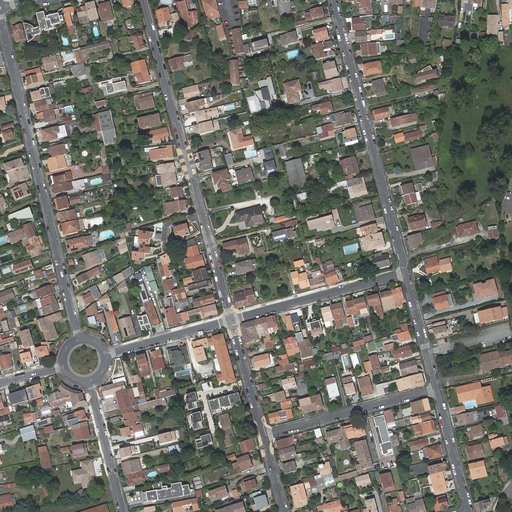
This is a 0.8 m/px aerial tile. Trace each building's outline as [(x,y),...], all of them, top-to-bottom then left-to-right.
[(215,0),(209,0),(203,2),(207,17),(210,19),(220,17),(215,0)] [(357,0),(359,8),(363,7),(364,7),(365,7),(367,16),(372,16),(373,15),(372,10),(369,0),(357,0)] [(437,0),(420,0),(420,7),(436,8),(437,0)] [(474,0),(464,0),(465,0),(468,1),(467,3),(465,3),(464,10),(473,11),(474,6),(474,4),(474,0)] [(99,18),(94,1),(90,2),(90,3),(85,4),(89,20),(99,18)] [(278,3),(282,19),(292,17),(289,1),(278,3)] [(109,2),(99,5),(103,22),(100,22),(105,42),(111,41),(110,37),(113,37),(110,28),(108,21),(112,20),(110,11),(111,10),(109,2)] [(188,13),(185,2),(179,3),(186,28),(191,27),(190,22),(198,20),(197,11),(188,13)] [(64,10),(68,29),(70,28),(69,26),(72,25),(69,14),(74,12),(73,7),(64,10)] [(77,10),(81,23),(89,21),(85,7),(81,8),(81,9),(77,10)] [(323,16),(321,7),(319,8),(314,9),(311,10),(312,14),(310,15),(310,13),(305,15),(307,20),(323,16)] [(58,14),(63,12),(62,8),(56,13),(56,14),(51,15),(51,14),(47,15),(48,17),(47,18),(46,17),(45,17),(44,12),(36,14),(40,26),(41,31),(44,29),(44,30),(54,28),(53,25),(61,23),(60,21),(63,20),(62,15),(59,16),(58,14)] [(156,11),(161,27),(163,27),(163,24),(164,24),(164,22),(171,20),(175,37),(183,35),(180,24),(179,24),(177,17),(178,16),(178,13),(169,15),(168,8),(156,11)] [(453,28),(454,17),(440,15),(438,26),(453,28)] [(361,18),(353,18),(353,26),(355,26),(355,30),(364,29),(364,28),(364,21),(368,21),(372,21),(372,16),(367,16),(361,17),(361,18)] [(498,16),(488,16),(487,34),(498,34),(498,16)] [(23,23),(28,43),(31,42),(32,41),(33,40),(34,44),(43,41),(41,31),(40,26),(35,28),(34,26),(32,25),(30,23),(27,22),(25,22),(23,23)] [(13,28),(16,42),(25,40),(21,25),(17,26),(17,27),(13,28)] [(240,28),(231,30),(236,54),(245,53),(240,28)] [(328,39),(326,28),(314,32),(317,42),(328,39)] [(366,32),(356,33),(357,43),(370,41),(369,35),(371,35),(370,31),(366,31),(366,32)] [(194,32),(181,36),(184,44),(197,41),(194,32)] [(294,33),(280,37),(282,46),(296,42),(294,33)] [(134,38),(137,50),(146,48),(145,43),(143,43),(142,39),(143,38),(142,34),(130,37),(130,39),(134,38)] [(267,40),(251,44),(253,53),(269,49),(267,40)] [(331,41),(312,46),(313,50),(312,52),(312,55),(315,56),(316,60),(335,55),(334,52),(330,50),(328,51),(325,53),(324,53),(322,48),(324,47),(327,48),(330,48),(332,44),(331,41)] [(108,42),(85,48),(86,52),(109,47),(108,42)] [(380,42),(362,44),(363,50),(364,50),(365,55),(381,53),(380,42)] [(183,63),(189,62),(187,56),(169,61),(171,66),(173,66),(174,71),(184,68),(183,63)] [(56,57),(46,59),(48,70),(59,67),(58,66),(56,57)] [(238,60),(230,61),(230,62),(231,77),(232,85),(240,85),(238,60)] [(147,71),(145,61),(131,65),(133,72),(129,73),(130,75),(134,74),(147,71)] [(338,75),(334,62),(323,65),(327,78),(338,75)] [(366,75),(382,72),(379,62),(364,65),(366,75)] [(75,66),(77,73),(85,71),(83,64),(75,66)] [(416,83),(437,77),(435,69),(431,70),(431,68),(413,72),(416,83)] [(26,72),(27,77),(36,75),(41,74),(40,69),(26,72)] [(147,71),(134,74),(135,77),(138,76),(140,84),(150,81),(147,71)] [(36,75),(27,77),(29,85),(38,83),(36,75)] [(122,82),(121,77),(111,80),(112,85),(106,86),(108,94),(127,90),(126,82),(122,82)] [(271,77),(259,80),(262,90),(255,92),(262,102),(265,101),(266,108),(271,107),(269,100),(273,99),(272,95),(275,94),(271,77)] [(340,78),(324,82),(328,95),(343,91),(340,78)] [(384,82),(383,79),(372,82),(373,85),(375,95),(378,94),(382,93),(382,95),(387,93),(384,82)] [(297,92),(301,91),(299,81),(284,84),(289,104),(299,101),(297,92)] [(197,85),(183,89),(185,98),(200,94),(197,85)] [(433,87),(433,85),(412,90),(413,94),(419,93),(419,96),(425,95),(424,92),(434,90),(433,87)] [(32,94),(34,101),(43,99),(41,91),(32,94)] [(150,102),(153,102),(151,96),(151,97),(150,93),(136,97),(137,100),(139,100),(142,110),(151,107),(150,102)] [(34,103),(37,113),(50,109),(55,108),(54,105),(47,107),(46,102),(47,101),(47,99),(34,103)] [(206,99),(187,103),(190,114),(195,113),(199,112),(198,107),(203,106),(208,105),(206,99)] [(322,114),(333,111),(330,102),(313,107),(314,111),(321,110),(322,114)] [(204,110),(195,113),(198,125),(212,121),(210,117),(219,114),(217,107),(204,110)] [(378,120),(391,116),(389,108),(375,111),(378,120)] [(58,110),(44,113),(37,115),(38,119),(45,117),(46,123),(56,120),(55,115),(59,113),(58,110)] [(100,122),(102,132),(104,140),(105,144),(114,141),(114,138),(116,137),(110,111),(98,114),(100,122)] [(334,114),(337,126),(352,122),(350,117),(352,117),(351,113),(344,114),(343,112),(334,114)] [(98,114),(92,116),(94,124),(100,122),(98,114)] [(139,119),(141,129),(161,125),(159,115),(139,119)] [(412,122),(411,115),(392,120),(393,127),(412,122)] [(285,127),(291,126),(289,116),(282,118),(285,127)] [(198,125),(194,127),(196,136),(214,131),(212,121),(198,125)] [(94,124),(96,133),(102,132),(100,122),(94,124)] [(333,131),(332,124),(322,127),(323,133),(333,131)] [(58,127),(44,131),(45,136),(43,136),(45,142),(57,139),(56,134),(59,133),(58,127)] [(167,134),(168,133),(167,128),(151,132),(153,142),(168,138),(167,134)] [(255,143),(253,136),(253,135),(243,138),(241,128),(230,131),(234,149),(255,143)] [(348,140),(357,137),(355,129),(346,132),(348,140)] [(3,134),(5,140),(13,138),(12,135),(13,135),(12,131),(3,134)] [(415,140),(418,138),(417,131),(411,133),(411,136),(404,138),(406,142),(415,140)] [(358,143),(357,137),(348,140),(347,140),(348,146),(358,143)] [(50,148),(52,158),(63,155),(66,154),(64,145),(56,146),(50,148)] [(167,156),(172,156),(171,146),(162,147),(163,150),(149,152),(150,152),(151,160),(150,160),(150,161),(168,158),(167,156)] [(429,146),(415,150),(416,158),(418,157),(419,162),(418,162),(419,167),(427,165),(427,167),(432,166),(429,154),(431,154),(429,146)] [(210,160),(208,150),(196,154),(197,159),(200,159),(201,162),(210,160)] [(415,150),(412,151),(417,170),(427,167),(427,165),(419,167),(418,162),(419,162),(418,157),(416,158),(415,150)] [(225,155),(228,165),(234,164),(231,153),(225,155)] [(272,153),(266,155),(268,163),(264,164),(267,173),(277,170),(274,161),(275,161),(272,153)] [(387,164),(395,161),(393,153),(385,155),(387,164)] [(52,158),(47,159),(48,163),(51,163),(52,171),(56,169),(64,166),(65,166),(66,165),(65,162),(63,155),(52,158)] [(286,169),(302,165),(300,158),(284,163),(286,169)] [(359,173),(355,158),(345,161),(347,168),(349,176),(359,173)] [(9,172),(23,167),(22,162),(19,163),(19,160),(5,165),(7,173),(9,172)] [(201,162),(202,166),(200,166),(202,172),(213,169),(210,160),(201,162)] [(174,164),(161,166),(162,175),(175,173),(174,164)] [(287,174),(303,169),(302,165),(286,169),(287,174)] [(29,176),(26,166),(23,167),(9,172),(13,182),(29,176)] [(251,168),(236,172),(238,183),(254,179),(251,168)] [(291,189),(307,185),(303,169),(287,174),(291,189)] [(229,180),(226,171),(213,174),(215,181),(217,180),(219,188),(221,188),(222,193),(232,190),(230,185),(229,185),(228,181),(229,180)] [(54,178),(56,186),(75,182),(73,172),(67,173),(67,175),(54,178)] [(175,173),(162,175),(163,186),(176,184),(175,173)] [(367,194),(363,177),(346,182),(348,188),(353,187),(356,197),(367,194)] [(80,188),(73,189),(75,195),(84,192),(82,180),(78,181),(80,188)] [(54,186),(54,187),(55,194),(69,191),(69,190),(73,189),(80,188),(78,181),(75,182),(56,186),(54,186)] [(404,195),(414,192),(411,182),(402,185),(404,195)] [(13,188),(18,200),(30,194),(25,183),(13,188)] [(183,197),(181,187),(171,189),(166,189),(167,195),(169,194),(170,199),(172,198),(183,197)] [(417,202),(414,192),(404,195),(407,205),(417,202)] [(57,198),(60,210),(69,208),(67,196),(57,198)] [(79,196),(69,198),(70,205),(81,203),(79,196)] [(187,205),(186,200),(168,203),(169,210),(167,210),(168,215),(177,212),(177,211),(181,210),(186,210),(185,205),(187,205)] [(370,200),(354,204),(355,210),(360,209),(371,206),(370,200)] [(371,206),(360,209),(355,210),(359,223),(364,221),(375,218),(371,206)] [(259,217),(262,217),(260,207),(236,214),(239,222),(244,221),(245,222),(247,227),(261,223),(259,217)] [(29,208),(8,216),(9,220),(32,218),(29,208)] [(60,216),(62,224),(71,222),(77,221),(75,210),(68,211),(61,213),(62,216),(60,216)] [(332,216),(307,222),(309,231),(322,227),(323,230),(335,227),(332,216)] [(408,218),(411,229),(426,225),(424,216),(414,219),(413,217),(408,218)] [(71,222),(62,224),(65,235),(79,231),(77,221),(71,222)] [(6,225),(8,231),(15,229),(13,222),(6,225)] [(34,227),(32,223),(24,226),(25,229),(9,234),(12,243),(28,237),(29,240),(30,239),(36,237),(34,233),(32,227),(34,227)] [(461,238),(476,234),(473,223),(458,227),(461,238)] [(187,224),(173,227),(176,238),(190,235),(187,224)] [(375,224),(365,227),(361,228),(362,233),(365,232),(367,232),(368,236),(373,235),(381,233),(380,229),(378,229),(377,230),(375,224)] [(488,239),(497,239),(497,226),(488,226),(488,239)] [(292,228),(272,233),(274,241),(288,237),(288,239),(294,238),(292,228)] [(155,233),(140,231),(139,237),(136,237),(135,243),(150,245),(150,239),(152,239),(155,233)] [(363,238),(365,242),(366,243),(367,246),(366,248),(367,251),(377,248),(377,247),(379,247),(386,245),(382,233),(381,233),(373,235),(374,239),(372,239),(371,236),(367,237),(363,238)] [(423,241),(420,233),(408,236),(409,240),(408,241),(410,250),(415,248),(423,241)] [(43,243),(40,236),(38,237),(36,237),(30,239),(29,240),(23,242),(24,246),(26,245),(29,253),(30,253),(34,251),(41,249),(43,249),(41,243),(43,243)] [(67,243),(69,252),(75,251),(75,250),(81,249),(81,248),(87,246),(85,238),(80,239),(68,242),(67,243)] [(245,239),(236,241),(238,251),(245,250),(246,252),(249,251),(245,239)] [(154,254),(155,248),(140,246),(139,252),(133,251),(132,260),(145,261),(146,253),(154,254)] [(189,258),(191,257),(199,255),(197,246),(187,249),(189,258)] [(34,251),(30,253),(31,257),(42,254),(41,249),(34,251)] [(97,258),(100,257),(98,252),(83,257),(85,262),(86,261),(87,266),(95,264),(95,265),(99,264),(97,258)] [(170,263),(167,254),(161,257),(162,262),(163,265),(167,264),(170,263)] [(373,260),(375,269),(390,264),(388,255),(373,260)] [(192,259),(191,257),(189,258),(186,259),(188,269),(192,268),(193,269),(205,265),(202,256),(192,259)] [(441,273),(446,271),(446,269),(451,268),(449,259),(440,261),(440,263),(438,264),(436,258),(425,261),(428,274),(439,271),(439,269),(441,269),(441,273)] [(30,261),(14,267),(16,274),(33,268),(30,261)] [(253,271),(251,261),(236,265),(239,274),(253,271)] [(95,274),(100,272),(104,270),(102,267),(78,279),(79,281),(80,284),(96,277),(95,275),(95,274)] [(341,274),(338,268),(334,269),(331,269),(328,270),(323,271),(323,273),(328,286),(339,281),(337,275),(341,274)] [(41,269),(33,272),(36,280),(53,274),(52,270),(46,272),(45,271),(42,272),(41,269)] [(114,278),(117,285),(126,279),(133,274),(132,269),(114,278)] [(193,272),(196,282),(208,279),(205,269),(193,272)] [(145,272),(150,286),(154,284),(149,270),(145,272)] [(323,280),(320,271),(312,273),(314,278),(309,280),(312,288),(325,285),(323,280)] [(300,283),(300,285),(301,289),(310,287),(306,273),(298,275),(297,272),(291,274),(294,284),(299,283),(300,283)] [(137,285),(143,283),(140,274),(134,276),(137,285)] [(481,282),(473,284),(477,300),(499,294),(495,278),(486,280),(487,283),(482,284),(481,282)] [(163,282),(166,291),(174,289),(172,280),(163,282)] [(128,290),(125,281),(117,287),(120,294),(128,290)] [(210,281),(189,287),(191,292),(212,286),(210,281)] [(256,300),(254,296),(253,296),(252,294),(254,294),(251,283),(244,285),(245,292),(234,295),(237,308),(250,304),(249,302),(249,300),(251,300),(251,302),(256,300)] [(53,288),(52,285),(36,290),(38,298),(42,297),(52,294),(50,289),(53,288)] [(53,288),(50,289),(52,294),(42,297),(42,298),(55,294),(53,288)] [(391,291),(394,301),(395,307),(401,305),(400,301),(400,300),(400,299),(403,298),(400,288),(396,289),(395,290),(391,291)] [(13,296),(11,289),(0,292),(0,298),(1,302),(5,301),(4,299),(13,296)] [(391,291),(380,294),(385,311),(390,309),(389,307),(395,306),(394,301),(391,291)] [(92,293),(83,297),(87,305),(95,300),(95,299),(100,297),(100,296),(101,296),(100,293),(98,294),(98,293),(93,295),(92,293)] [(101,305),(111,302),(108,294),(100,300),(101,305)] [(381,304),(378,294),(368,297),(370,307),(374,306),(375,309),(377,311),(379,318),(385,317),(381,304)] [(213,295),(194,301),(196,309),(214,305),(213,302),(214,301),(213,295)] [(454,306),(451,295),(445,297),(437,299),(435,299),(438,307),(439,311),(454,306)] [(43,308),(56,303),(54,296),(40,301),(43,308)] [(364,298),(354,300),(357,313),(358,315),(361,314),(360,313),(359,309),(367,307),(364,298)] [(174,303),(175,307),(176,309),(188,305),(187,299),(174,303)] [(357,313),(354,300),(346,302),(350,314),(357,313)] [(147,315),(152,327),(160,324),(152,302),(143,305),(147,315)] [(59,310),(56,303),(43,308),(45,315),(59,310)] [(86,310),(90,326),(99,326),(98,322),(100,321),(100,323),(106,321),(103,314),(98,315),(97,311),(95,303),(86,310)] [(342,304),(331,306),(335,321),(339,320),(340,319),(339,315),(344,313),(342,304)] [(177,315),(179,322),(190,320),(189,316),(202,312),(203,317),(217,313),(215,305),(177,315)] [(175,307),(173,308),(165,310),(169,324),(178,322),(176,313),(175,307)] [(329,307),(321,309),(324,318),(332,316),(329,307)] [(502,317),(508,315),(507,308),(501,309),(500,308),(478,313),(480,323),(503,318),(502,317)] [(6,313),(8,319),(16,317),(13,310),(6,313)] [(119,331),(118,328),(113,311),(107,313),(111,327),(113,327),(114,332),(119,331)] [(62,318),(61,312),(34,322),(34,324),(41,321),(45,332),(55,328),(52,321),(62,318)] [(143,316),(137,317),(142,331),(148,331),(152,329),(152,327),(147,315),(143,316)] [(275,316),(265,319),(269,332),(271,332),(270,328),(277,326),(275,316)] [(130,317),(119,321),(124,337),(135,334),(130,317)] [(16,327),(13,318),(7,320),(11,329),(16,327)] [(265,318),(255,321),(258,331),(258,334),(264,333),(265,335),(269,334),(269,332),(265,319),(265,318)] [(3,332),(9,330),(6,320),(0,322),(3,332)] [(310,324),(314,336),(323,334),(320,321),(316,322),(316,320),(312,321),(313,323),(310,324)] [(258,331),(255,321),(242,324),(240,328),(245,344),(255,341),(254,337),(256,337),(255,332),(258,331)] [(427,325),(431,340),(449,335),(445,321),(427,325)] [(57,336),(55,328),(45,332),(47,339),(57,336)] [(32,336),(30,329),(21,332),(26,348),(33,346),(31,342),(30,339),(32,338),(32,336)] [(411,339),(409,331),(403,333),(398,334),(400,342),(411,339)] [(364,334),(366,341),(376,339),(375,335),(369,336),(368,333),(364,334)] [(236,381),(223,335),(213,337),(213,338),(215,344),(223,374),(225,380),(226,384),(236,381)] [(285,341),(289,356),(295,354),(295,353),(299,352),(295,338),(285,341)] [(208,340),(207,339),(193,343),(195,350),(198,361),(206,359),(203,348),(209,346),(208,340)] [(17,344),(24,367),(33,365),(30,355),(25,356),(21,340),(16,341),(17,344)] [(308,340),(300,341),(301,349),(303,357),(312,355),(310,347),(309,347),(308,340)] [(361,350),(360,345),(364,344),(364,340),(352,342),(354,352),(361,350)] [(11,350),(18,348),(16,342),(14,342),(14,344),(9,345),(9,344),(5,345),(7,352),(11,351),(11,350)] [(400,349),(400,348),(393,350),(396,358),(402,356),(403,357),(412,355),(409,346),(400,349)] [(188,348),(180,350),(181,352),(178,352),(177,348),(167,350),(169,361),(174,360),(174,362),(180,361),(181,364),(191,362),(188,348)] [(503,365),(500,354),(500,351),(481,355),(483,361),(484,361),(484,365),(489,364),(490,370),(503,367),(503,365)] [(511,363),(511,351),(500,354),(503,365),(511,363)] [(156,353),(156,352),(151,353),(155,367),(164,364),(161,352),(156,353)] [(0,358),(0,360),(2,369),(13,367),(11,360),(12,360),(10,355),(5,356),(5,358),(0,358)] [(137,357),(141,373),(149,371),(145,355),(137,357)] [(381,368),(376,355),(369,357),(370,362),(372,370),(373,370),(380,368),(381,368)] [(268,356),(255,360),(257,366),(270,363),(268,356)] [(415,361),(400,366),(404,377),(418,373),(415,361)] [(281,366),(276,367),(277,372),(284,371),(284,372),(293,369),(293,366),(292,364),(283,366),(283,365),(281,366)] [(398,380),(400,387),(406,385),(407,388),(423,384),(421,374),(398,380)] [(140,375),(134,376),(135,383),(142,381),(140,375)] [(293,387),(294,389),(297,388),(294,376),(290,377),(291,379),(285,381),(286,385),(284,385),(285,389),(293,387)] [(359,380),(363,393),(364,395),(369,393),(373,392),(370,380),(365,381),(364,378),(359,380)] [(120,410),(121,410),(122,410),(132,407),(133,407),(128,390),(126,391),(123,382),(114,384),(102,387),(104,397),(112,395),(113,397),(113,399),(115,398),(115,397),(117,397),(119,403),(120,410)] [(390,386),(389,382),(376,386),(379,395),(386,393),(384,387),(390,386)] [(66,398),(80,393),(81,392),(73,390),(65,386),(62,383),(59,389),(62,391),(60,394),(66,398)] [(327,386),(331,399),(341,396),(337,383),(327,386)] [(346,385),(348,395),(356,393),(354,383),(346,385)] [(462,400),(478,396),(479,402),(491,399),(489,387),(484,388),(476,390),(475,384),(459,388),(462,400)] [(41,390),(40,385),(27,389),(31,400),(41,397),(39,390),(41,390)] [(462,400),(459,388),(458,388),(461,402),(477,398),(478,404),(494,400),(490,387),(489,387),(491,399),(479,402),(478,396),(462,400)] [(160,394),(162,399),(176,395),(175,388),(171,390),(171,391),(160,394)] [(128,390),(133,407),(144,404),(147,403),(146,398),(143,389),(141,390),(143,398),(135,400),(134,395),(133,396),(132,389),(128,390)] [(9,394),(12,405),(24,401),(21,391),(9,394)] [(239,392),(229,395),(231,405),(235,404),(235,405),(242,404),(239,392)] [(194,393),(185,395),(189,410),(197,408),(195,401),(196,401),(195,397),(196,397),(194,393)] [(62,399),(63,403),(65,402),(67,401),(67,402),(71,401),(73,406),(85,403),(84,399),(83,399),(82,394),(62,399)] [(176,395),(162,399),(163,403),(163,405),(167,404),(166,401),(177,398),(176,395)] [(218,398),(221,408),(225,407),(225,408),(232,406),(231,405),(229,395),(218,398)] [(311,398),(314,410),(324,408),(320,395),(311,397),(311,398)] [(218,398),(209,400),(212,411),(216,410),(218,415),(223,414),(221,408),(218,398)] [(292,400),(292,398),(281,401),(283,409),(292,407),(291,400),(292,400)] [(311,398),(300,401),(303,413),(314,410),(311,398)] [(147,403),(144,404),(145,408),(163,403),(162,399),(157,400),(150,402),(147,403)] [(428,399),(413,403),(416,411),(414,412),(414,414),(430,409),(428,399)] [(496,407),(498,415),(497,415),(498,419),(500,419),(508,417),(505,405),(496,407)] [(456,408),(458,415),(465,414),(464,406),(456,408)] [(0,410),(0,415),(0,416),(9,414),(7,407),(4,408),(5,410),(0,410)] [(42,415),(51,413),(49,407),(40,409),(42,415)] [(122,410),(123,415),(132,413),(133,413),(132,407),(122,410)] [(288,409),(269,414),(271,423),(281,421),(280,418),(284,417),(284,413),(289,412),(288,409)] [(84,410),(67,416),(68,421),(67,421),(69,426),(78,424),(88,420),(86,416),(85,416),(84,410)] [(391,410),(385,412),(388,423),(394,421),(391,410)] [(458,415),(460,425),(474,422),(474,421),(472,415),(476,414),(477,413),(477,411),(465,414),(458,415)] [(133,413),(132,413),(134,421),(137,420),(136,415),(140,414),(140,412),(133,413)] [(190,415),(194,430),(201,427),(200,421),(199,417),(200,417),(199,412),(190,415)] [(132,413),(123,415),(126,427),(135,425),(134,421),(132,413)] [(31,414),(24,415),(25,422),(32,420),(31,414)] [(224,428),(231,426),(228,414),(220,416),(221,417),(218,417),(219,422),(222,422),(224,428)] [(419,417),(420,421),(418,421),(419,423),(423,422),(423,423),(432,420),(430,414),(419,417)] [(384,416),(374,419),(383,454),(394,452),(384,416)] [(508,417),(500,419),(502,425),(509,423),(508,417)] [(40,426),(52,422),(50,418),(38,422),(40,426)] [(433,421),(414,426),(416,433),(423,431),(424,434),(436,431),(433,421)] [(88,427),(86,422),(72,426),(75,442),(90,438),(87,427),(88,427)] [(222,432),(232,429),(231,426),(224,428),(222,422),(219,422),(222,432)] [(353,426),(346,427),(349,438),(356,437),(356,438),(366,435),(363,424),(353,427),(353,426)] [(144,435),(141,425),(132,427),(132,426),(121,429),(123,437),(131,435),(136,434),(137,437),(144,435)] [(473,438),(484,435),(481,425),(471,428),(472,432),(469,433),(467,433),(468,439),(473,438)] [(346,427),(343,427),(344,429),(342,430),(342,429),(341,429),(327,433),(330,444),(341,441),(343,448),(351,446),(349,438),(346,427)] [(34,429),(22,432),(24,438),(35,435),(34,429)] [(222,432),(225,448),(236,444),(232,429),(222,432)] [(174,431),(158,435),(160,445),(177,440),(174,431)] [(196,440),(198,448),(213,444),(210,434),(206,435),(206,436),(203,437),(203,438),(196,440)] [(392,447),(399,445),(396,435),(390,437),(392,447)] [(490,438),(493,450),(501,448),(501,446),(508,444),(506,438),(496,441),(494,435),(492,435),(493,437),(490,438)] [(277,442),(279,449),(295,445),(295,443),(294,444),(292,438),(277,442)] [(241,443),(242,445),(244,444),(246,450),(244,451),(245,453),(256,448),(252,439),(241,443)] [(366,440),(355,443),(361,464),(356,465),(358,471),(373,467),(366,440)] [(414,452),(420,450),(420,447),(428,445),(427,440),(420,442),(420,441),(410,443),(412,449),(413,449),(414,452)] [(83,445),(83,444),(72,447),(74,455),(72,455),(73,459),(88,456),(86,449),(84,450),(83,445)] [(180,444),(170,447),(171,453),(182,451),(180,444)] [(134,445),(119,449),(121,458),(132,455),(131,452),(136,451),(134,445)] [(464,446),(465,449),(467,448),(469,459),(484,456),(482,445),(469,448),(469,446),(464,446)] [(296,453),(294,446),(279,451),(282,461),(292,458),(291,454),(296,453)] [(427,449),(427,448),(423,449),(424,451),(427,450),(430,459),(443,455),(440,446),(427,449)] [(39,453),(43,470),(52,468),(48,451),(47,452),(39,453)] [(248,456),(238,460),(239,463),(234,465),(234,468),(240,466),(241,469),(239,470),(240,471),(242,471),(253,467),(248,456)] [(91,460),(82,462),(83,469),(71,471),(74,483),(81,482),(82,489),(96,487),(91,460)] [(135,473),(138,472),(136,461),(122,464),(125,475),(133,473),(135,473)] [(283,465),(286,474),(297,471),(294,462),(283,465)] [(322,475),(332,472),(331,469),(330,463),(330,462),(327,463),(326,463),(327,467),(320,469),(322,475)] [(479,474),(486,472),(484,462),(471,465),(473,475),(472,475),(473,480),(480,478),(479,474)] [(443,463),(430,467),(432,475),(443,472),(444,472),(445,471),(443,463)] [(65,466),(55,467),(57,484),(68,483),(65,466)] [(143,475),(145,472),(145,470),(135,473),(133,473),(133,474),(128,475),(130,481),(128,482),(129,487),(143,483),(142,480),(144,480),(143,475)] [(358,476),(357,471),(339,476),(339,478),(335,479),(336,482),(358,476)] [(431,475),(433,485),(445,482),(444,478),(443,477),(445,476),(444,472),(443,472),(432,475),(431,475)] [(383,484),(393,481),(391,473),(380,476),(383,485),(383,484)] [(356,478),(358,486),(371,482),(369,474),(356,478)] [(193,477),(195,489),(202,488),(200,476),(193,477)] [(333,476),(325,478),(327,485),(334,483),(333,476)] [(254,477),(244,480),(248,491),(257,487),(254,477)] [(45,478),(30,481),(32,488),(46,486),(45,478)] [(322,479),(315,481),(318,491),(324,489),(322,479)] [(315,480),(310,482),(313,493),(318,491),(315,481),(315,480)] [(395,487),(393,481),(383,484),(385,490),(395,487)] [(154,491),(143,493),(145,503),(159,500),(159,501),(160,501),(161,500),(191,495),(189,485),(182,487),(181,483),(172,485),(173,488),(168,489),(167,486),(163,487),(162,482),(153,485),(154,491)] [(445,482),(433,485),(436,495),(447,492),(446,486),(448,486),(447,482),(445,482)] [(306,505),(307,503),(307,499),(303,484),(290,487),(296,508),(304,506),(303,505),(306,505)] [(64,497),(79,491),(77,485),(61,491),(64,497)] [(225,487),(208,492),(211,501),(228,496),(225,487)] [(9,496),(0,497),(0,505),(1,511),(12,509),(12,506),(13,506),(11,498),(10,498),(9,496)] [(418,511),(426,510),(423,496),(415,498),(418,511)] [(446,506),(447,505),(447,504),(448,503),(447,501),(446,501),(445,496),(434,499),(435,502),(434,502),(436,511),(447,509),(446,506)] [(256,504),(253,506),(254,511),(269,506),(266,497),(258,499),(258,498),(254,499),(256,504)] [(376,511),(373,497),(363,500),(366,511),(376,511)] [(418,511),(414,498),(406,500),(407,502),(409,511),(418,511)] [(196,502),(197,501),(196,499),(191,500),(171,504),(173,511),(182,511),(182,507),(190,505),(189,504),(191,504),(192,508),(193,508),(194,511),(197,510),(196,502)] [(394,505),(390,506),(391,511),(402,511),(401,507),(398,507),(397,504),(398,504),(397,499),(392,500),(394,505)] [(486,507),(490,506),(488,500),(476,503),(474,504),(476,511),(478,510),(483,509),(484,510),(485,510),(485,509),(487,508),(486,507)] [(341,504),(340,501),(318,507),(319,510),(328,508),(328,511),(340,511),(340,510),(342,509),(341,504)] [(245,511),(242,502),(216,511),(245,511)]
